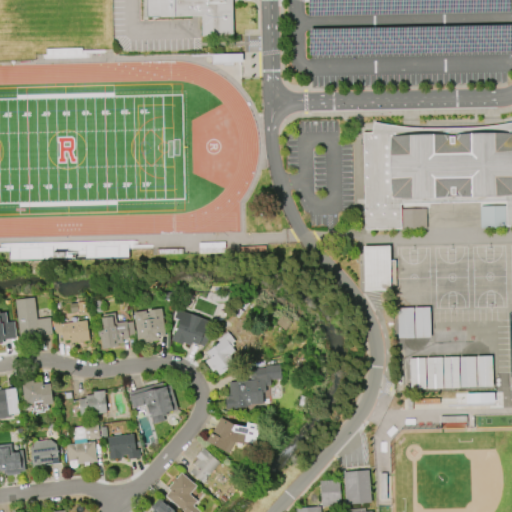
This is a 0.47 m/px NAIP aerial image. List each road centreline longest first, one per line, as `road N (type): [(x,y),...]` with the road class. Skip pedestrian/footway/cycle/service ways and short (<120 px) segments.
road 1 (residential): [(273,511),(363,407),(377,348),(361,306),(288,205),(274,159),(271,101)]
road 2 (residential): [(0,364),(52,360),(86,372),(167,362),(192,371),(201,395),(196,418),(113,511)]
road 3 (residential): [(119,505),(78,486),(0,495)]
